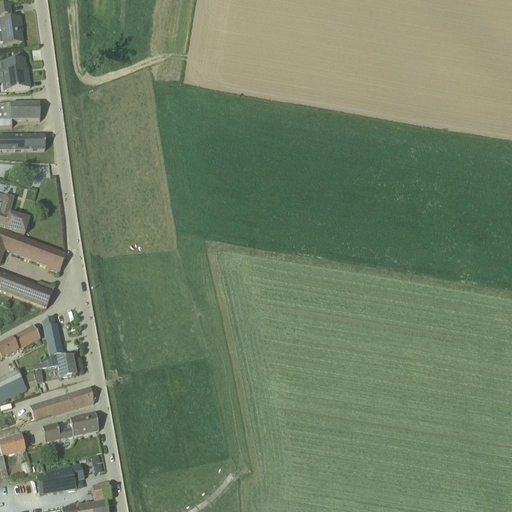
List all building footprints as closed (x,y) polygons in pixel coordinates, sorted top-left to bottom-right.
[(8,10),(0,11),(0,50),(1,51),(1,52),(21,49),(20,38),(21,38),(19,23),(10,24),(8,10)] [(0,87),(1,98),(28,94),(26,75),(25,75),(23,65),(1,68),(3,78),(0,78),(0,87)] [(0,133),(10,134),(10,128),(38,128),(37,110),(0,110),(0,133)] [(11,142),(10,134),(0,133),(0,158),(43,158),(43,142),(11,142)] [(0,200),(0,235),(23,242),(27,226),(8,221),(13,203),(3,200),(1,201),(0,200)] [(47,274),(47,276),(57,280),(64,261),(0,237),(0,267),(4,258),(47,274)] [(0,298),(44,315),(52,293),(36,288),(34,293),(0,280),(0,298)] [(53,332),(51,323),(40,329),(48,363),(61,360),(55,332),(53,332)] [(31,333),(13,343),(0,349),(0,366),(0,367),(17,358),(38,346),(31,333)] [(55,374),(57,386),(74,383),(71,363),(48,367),(31,372),(32,377),(47,374),(47,375),(55,374)] [(0,408),(25,397),(16,377),(0,384),(0,408)] [(33,378),(35,390),(41,389),(39,377),(33,378)] [(88,395),(19,417),(23,431),(91,411),(88,395)] [(41,434),(44,450),(97,438),(93,421),(68,425),(70,436),(56,438),(55,431),(41,434)] [(0,485),(7,483),(1,464),(23,458),(19,443),(0,448),(0,485)] [(35,485),(34,485),(38,502),(75,496),(72,489),(82,487),(78,471),(34,481),(35,485)] [(106,491),(90,494),(93,509),(109,505),(106,491)]
